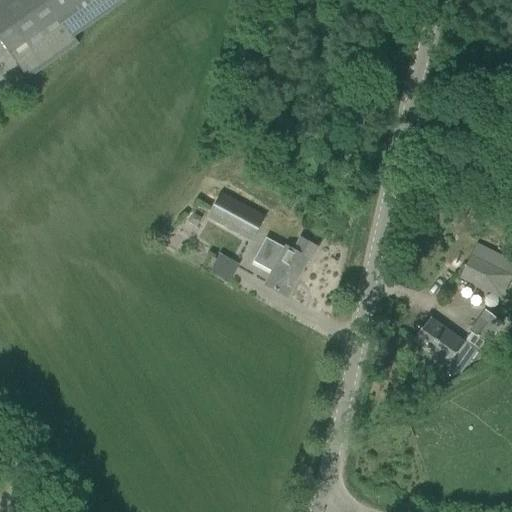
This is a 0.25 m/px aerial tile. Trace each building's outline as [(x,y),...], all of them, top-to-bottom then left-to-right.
[(0,0),(0,64),(11,57),(28,81),(79,45),(74,39),(129,0),(0,0)] [(207,222),(250,245),(263,220),(220,197),(207,222)] [(196,228),(201,219),(194,215),(189,224),(196,228)] [(264,286),(287,299),(308,261),(309,262),(317,248),(300,239),(293,252),(285,248),(284,249),(265,239),(253,263),(271,273),(264,286)] [(459,278),(492,295),(509,261),(476,245),(459,278)] [(237,267),(216,256),(208,272),(229,283),(237,267)] [(480,318),(469,333),(471,334),(483,344),(485,345),(495,329),(500,322),(485,311),(480,318)] [(430,318),(412,343),(447,368),(454,358),(466,367),(483,344),(471,334),(464,343),(430,318)]
